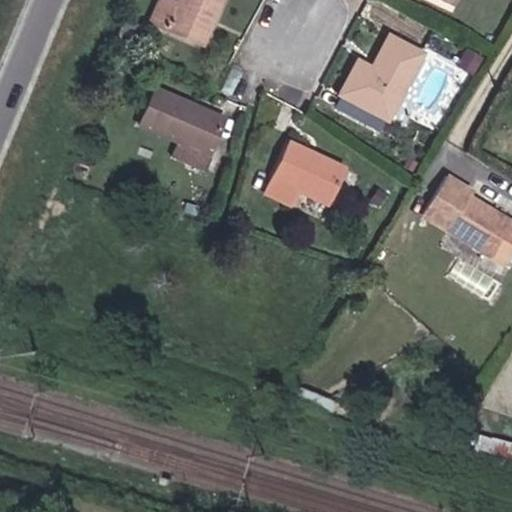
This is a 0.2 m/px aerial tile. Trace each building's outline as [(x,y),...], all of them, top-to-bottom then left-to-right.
[(135,0),(123,21),(136,28),(151,0),(149,0),(135,0)] [(170,0),(211,23),(224,0),(170,0)] [(364,78),(411,98),(442,29),(410,16),(396,47),(380,40),(364,78)] [(178,142),(213,157),(233,108),(164,80),(150,118),(182,131),(178,142)] [(315,178),(340,190),(355,160),(320,142),(325,133),(304,123),(278,175),(308,190),(315,178)] [(355,160),(360,151),(325,133),(320,142),(355,160)] [(470,218),(443,202),(421,240),(505,290),(511,276),(511,250),(467,223),(470,218)] [(511,439),(484,433),(480,451),(511,457),(511,439)]
